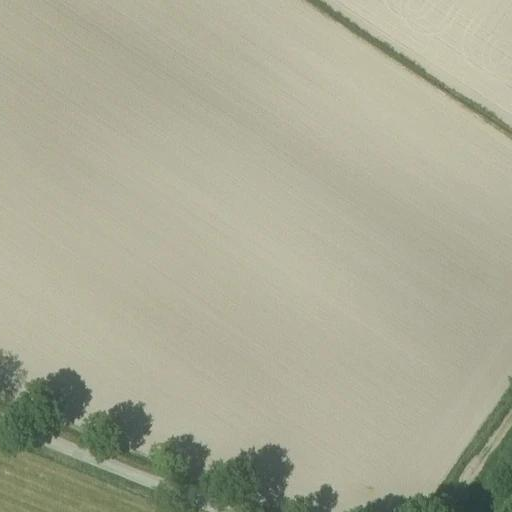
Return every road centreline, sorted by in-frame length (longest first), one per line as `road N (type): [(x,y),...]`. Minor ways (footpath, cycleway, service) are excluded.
road 1 (unclassified): [(243,511),(0,415)]
road 2 (track): [(511,408),(438,511)]
